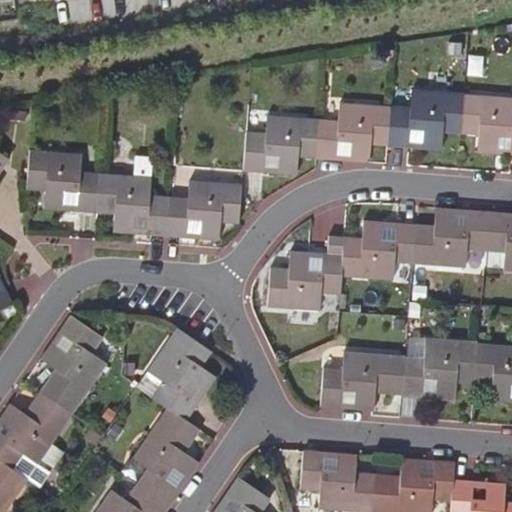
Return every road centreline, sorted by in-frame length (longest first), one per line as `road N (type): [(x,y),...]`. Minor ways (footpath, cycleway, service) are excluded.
road 1 (residential): [(511,197),(345,185),(321,191),(281,215),(212,287)]
road 2 (residential): [(0,378),(53,300),(77,280),(105,273),(212,287)]
road 3 (residential): [(271,412),(290,430),(317,436),(511,448)]
road 4 (residential): [(212,287),(271,412)]
road 5 (residential): [(271,412),(247,429),(191,511)]
